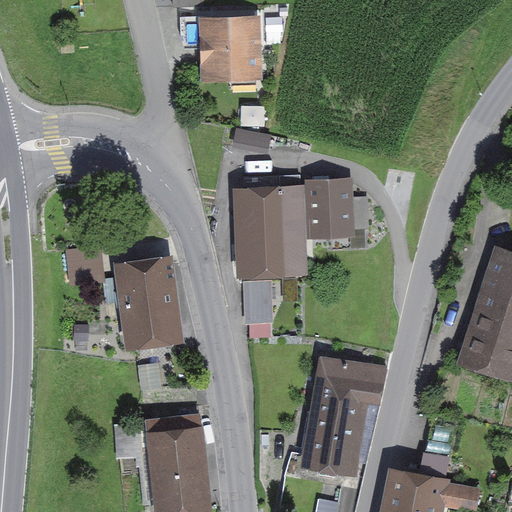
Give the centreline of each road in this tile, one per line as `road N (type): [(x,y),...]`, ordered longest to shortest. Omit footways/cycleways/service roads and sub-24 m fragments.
road 1 (unclassified): [(511,63),(449,164),(362,511)]
road 2 (residential): [(241,511),(200,263),(183,211),(156,177)]
road 3 (primary): [(0,225),(0,455)]
road 4 (residential): [(132,0),(154,97),(156,177)]
road 5 (residential): [(156,177),(93,141),(0,147)]
